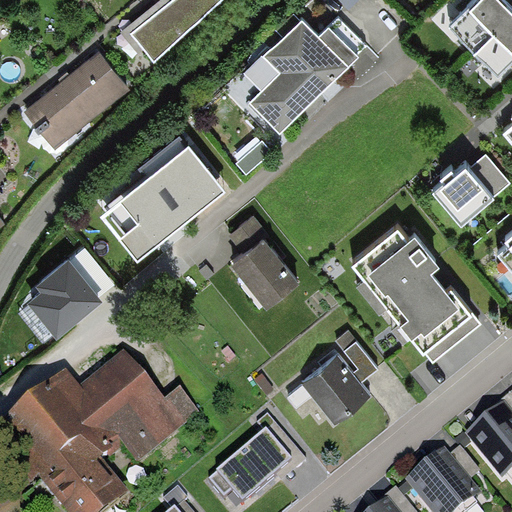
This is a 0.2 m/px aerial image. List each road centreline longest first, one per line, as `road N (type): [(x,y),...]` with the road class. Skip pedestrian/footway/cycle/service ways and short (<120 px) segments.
road 1 (residential): [(387,62),(0,387)]
road 2 (residential): [(267,0),(100,147),(17,243),(0,282)]
road 3 (residential): [(322,511),(511,365)]
